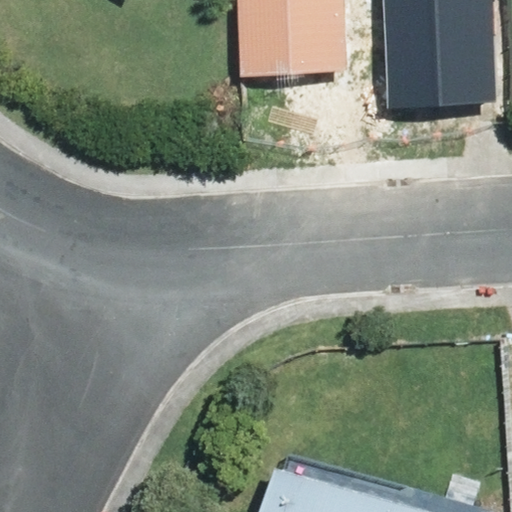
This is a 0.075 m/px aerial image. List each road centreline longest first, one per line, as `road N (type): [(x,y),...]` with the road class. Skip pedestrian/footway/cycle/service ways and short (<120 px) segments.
road 1 (residential): [(91,249),(213,255),(511,237)]
road 2 (residential): [(22,511),(91,249)]
